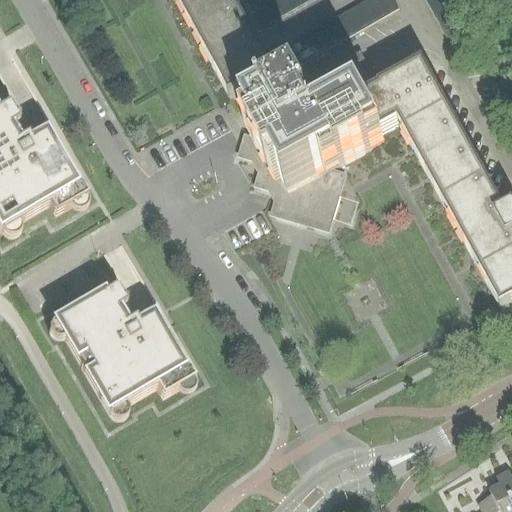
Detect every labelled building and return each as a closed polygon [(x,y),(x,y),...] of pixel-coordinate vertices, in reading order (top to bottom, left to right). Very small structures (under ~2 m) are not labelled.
[(511,211),(503,217),(422,68),(379,92),(359,54),(282,96),(229,0),(173,0),(229,102),(250,91),(260,109),(244,117),(256,140),(245,146),(241,158),(254,162),(261,175),(258,188),(280,194),(274,217),(325,232),(340,180),(325,175),(323,172),(336,166),(338,170),(402,136),(499,314),(511,306),(511,211)] [(269,27),(282,20),(270,0),(258,7),(269,27)] [(270,0),(282,20),(295,12),(287,0),(270,0)] [(287,0),(295,12),(308,5),(305,0),(287,0)] [(373,27),(386,20),(375,0),(361,8),(373,27)] [(386,20),(399,12),(392,0),(374,0),(375,0),(386,20)] [(430,0),(425,3),(433,16),(452,6),(449,0),(430,0)] [(440,30),(460,20),(452,6),(433,16),(440,30)] [(373,27),(361,8),(348,15),(359,35),(373,27)] [(346,42),(359,35),(348,15),(335,22),(346,42)] [(440,30),(446,42),(466,31),(460,20),(440,30)] [(346,42),(335,22),(322,30),(333,50),(346,42)] [(320,57),(333,50),(322,30),(309,37),(320,57)] [(320,57),(309,37),(295,45),(306,65),(320,57)] [(293,72),(306,65),(295,45),(282,52),(293,72)] [(48,209),(54,220),(86,201),(59,156),(45,132),(26,143),(7,111),(0,115),(0,234),(1,237),(48,209)] [(155,392),(161,402),(193,383),(165,336),(152,314),(133,326),(114,294),(104,300),(101,296),(53,324),(108,419),(155,392)] [(490,502),(476,509),(478,511),(511,511),(511,487),(506,477),(494,483),(498,491),(488,496),(490,502)]
